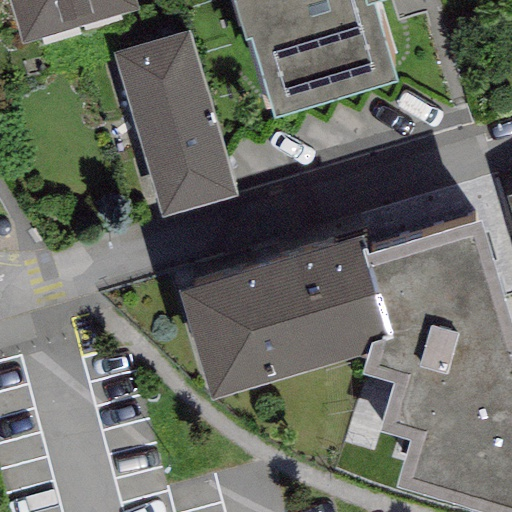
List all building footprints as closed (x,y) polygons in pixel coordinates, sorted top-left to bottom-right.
[(17,0),(21,11),(58,0),(17,0)] [(254,0),(272,58),(397,22),(390,0),(254,0)] [(115,32),(164,196),(238,174),(189,10),(115,32)] [(511,285),(480,176),(367,210),(393,291),(381,292),(383,298),(371,299),(366,312),(361,328),(394,338),(379,387),(412,394),(396,441),(511,476),(511,285)] [(363,194),(179,251),(209,360),(366,312),(371,299),(383,298),(381,292),(393,291),(367,210),(363,194)]
